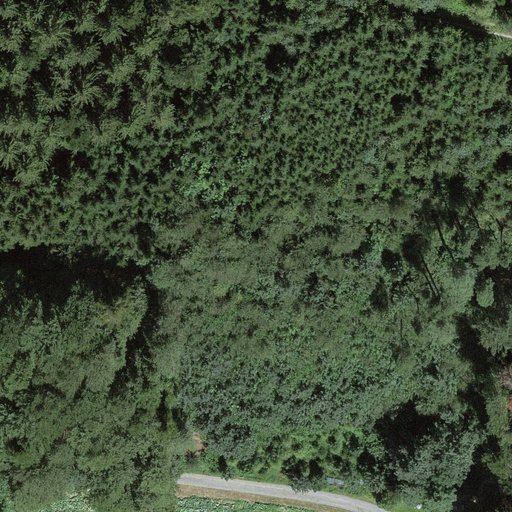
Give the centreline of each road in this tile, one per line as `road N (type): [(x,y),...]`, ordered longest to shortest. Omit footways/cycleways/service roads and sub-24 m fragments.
road 1 (track): [(387,511),(0,457)]
road 2 (track): [(364,0),(511,31)]
